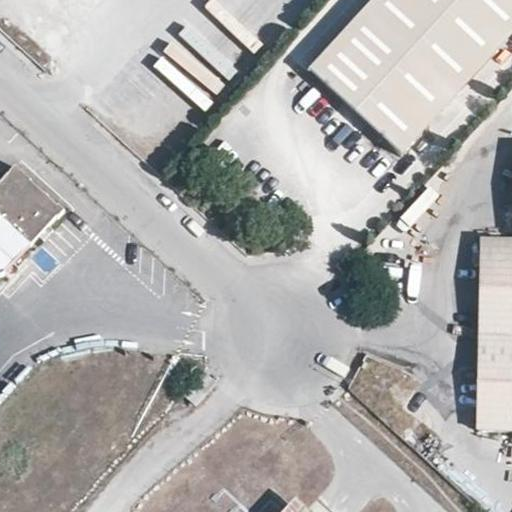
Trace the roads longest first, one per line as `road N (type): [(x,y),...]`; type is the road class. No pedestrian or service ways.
road 1 (residential): [(0,75),(291,338)]
road 2 (unknown): [(388,340),(511,134)]
road 3 (unknown): [(71,140),(208,0)]
road 4 (unknown): [(388,340),(511,447)]
road 5 (unknown): [(91,243),(0,337)]
